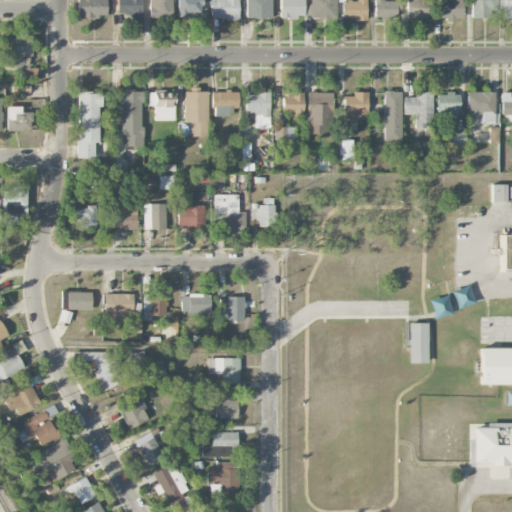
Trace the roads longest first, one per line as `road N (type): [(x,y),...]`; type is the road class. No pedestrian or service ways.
road 1 (residential): [(511,56),(60,56)]
road 2 (residential): [(137,511),(38,320),(33,293),(43,261)]
road 3 (residential): [(43,261),(59,160),(60,0)]
road 4 (residential): [(271,511),(272,264)]
road 5 (residential): [(272,264),(43,261)]
